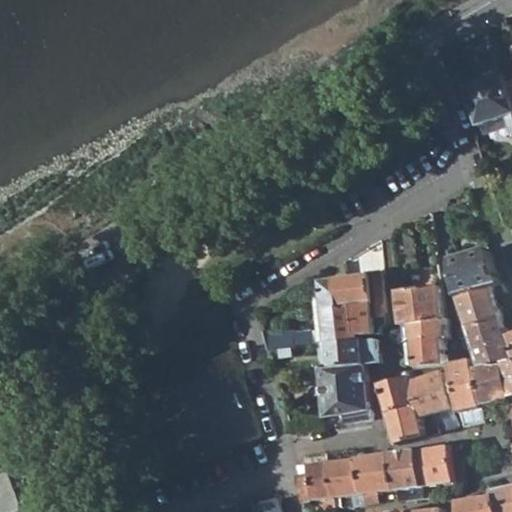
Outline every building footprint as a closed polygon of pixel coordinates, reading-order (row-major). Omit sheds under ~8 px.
[(511,80),(511,77),(472,89),(485,127),(511,118),(511,80)] [(414,222),(397,232),(400,265),(419,262),(414,222)] [(461,297),(498,288),(506,286),(491,250),(454,259),(454,260),(461,297)] [(339,279),(342,308),(363,306),(366,335),(378,336),(384,335),(384,330),(380,330),(378,318),(376,305),(388,303),(386,289),(385,275),(348,278),(346,262),(338,267),(339,279)] [(406,327),(414,325),(447,319),(443,288),(416,291),(414,277),(402,279),(406,327)] [(271,351),(330,345),(368,342),(368,339),(366,340),(366,335),(363,306),(342,308),(339,279),(323,280),(324,288),(328,325),(317,326),(266,331),(271,351)] [(317,326),(328,325),(324,288),(314,293),(317,326)] [(503,322),(498,288),(461,297),(471,326),(503,322)] [(389,316),(388,304),(388,303),(376,305),(378,318),(389,316)] [(417,343),(448,340),(451,339),(450,319),(447,319),(414,325),(417,343)] [(465,328),(468,336),(473,335),(483,367),(507,366),(505,339),(503,322),(471,326),(465,328)] [(406,327),(407,343),(407,344),(417,343),(414,325),(406,327)] [(448,366),(445,346),(447,346),(448,340),(417,343),(407,344),(409,363),(410,365),(418,368),(448,366)] [(330,345),(333,367),(368,363),(382,362),(379,341),(368,342),(330,345)] [(486,410),(486,406),(477,370),(476,361),(452,365),(458,393),(464,415),(486,410)] [(324,368),(329,417),(349,414),(350,424),(372,419),(368,363),(333,367),(324,368)] [(477,370),(486,406),(511,400),(507,366),(483,367),(477,370)] [(423,378),(422,376),(415,378),(423,407),(425,418),(456,410),(447,374),(423,378)] [(423,407),(415,378),(381,385),(390,416),(423,407)] [(425,418),(423,407),(390,416),(399,445),(430,437),(427,426),(425,418)] [(464,415),(467,428),(488,422),(486,410),(464,415)] [(443,434),(440,423),(427,426),(430,437),(443,434)] [(427,489),(456,485),(465,480),(466,483),(463,458),(462,458),(456,459),(454,446),(421,451),(427,489)] [(427,489),(421,451),(396,454),(401,492),(402,502),(402,504),(409,503),(407,492),(421,490),(422,501),(429,500),(427,489)] [(362,459),(371,506),(385,504),(384,495),(401,492),(396,454),(362,459)] [(357,508),(371,506),(362,459),(331,463),(339,501),(355,498),(357,508)] [(339,501),(331,463),(314,465),(315,476),(303,478),(310,505),(317,504),(319,511),(323,511),(340,510),(339,501)] [(303,478),(315,476),(314,465),(300,467),(303,478)] [(496,497),(497,511),(506,510),(506,511),(511,511),(511,487),(495,490),(496,497)] [(506,511),(506,510),(497,511),(496,497),(463,504),(463,511),(506,511)] [(283,511),(281,500),(255,507),(256,511),(283,511)]
